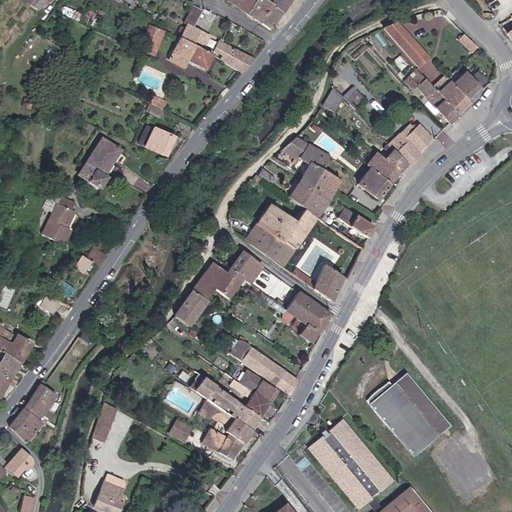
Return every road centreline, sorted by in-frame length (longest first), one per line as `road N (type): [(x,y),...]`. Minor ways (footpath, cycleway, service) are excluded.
road 1 (tertiary): [(282,40),(215,117),(0,426)]
road 2 (secondary): [(345,320),(407,208),(508,115)]
road 3 (secondary): [(226,511),(345,320)]
road 4 (residential): [(345,320),(221,230)]
